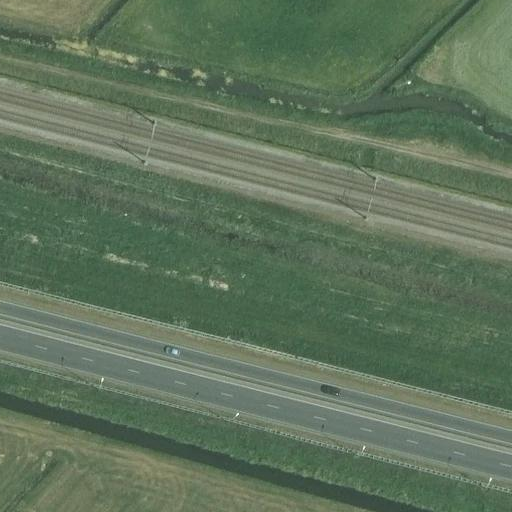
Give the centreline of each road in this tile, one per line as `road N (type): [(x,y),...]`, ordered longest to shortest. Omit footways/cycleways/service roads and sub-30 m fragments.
road 1 (trunk): [(511,439),(0,308)]
road 2 (trunk): [(0,337),(511,466)]
